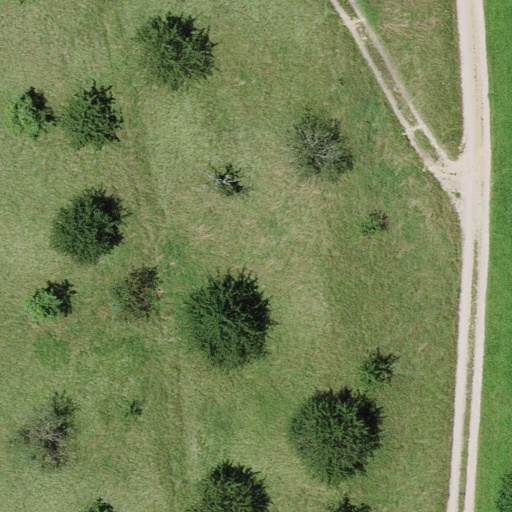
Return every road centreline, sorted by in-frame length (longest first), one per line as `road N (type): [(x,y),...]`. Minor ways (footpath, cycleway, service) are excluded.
road 1 (track): [(117,0),(155,187),(196,511)]
road 2 (track): [(474,0),(472,392),(462,511)]
road 3 (track): [(347,0),(472,199)]
